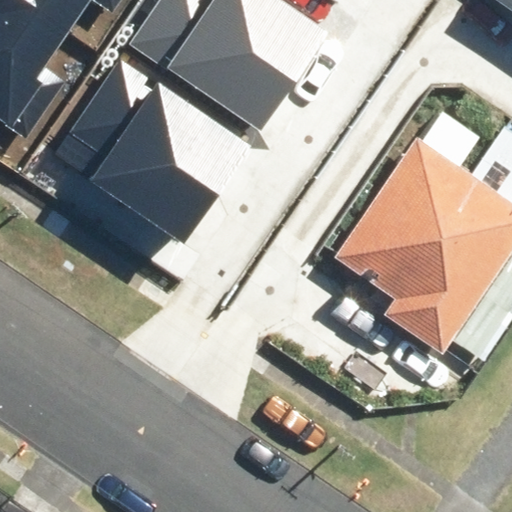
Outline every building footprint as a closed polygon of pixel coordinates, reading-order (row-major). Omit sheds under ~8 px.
[(0,0),(0,119),(7,124),(68,26),(25,0),(0,0)] [(84,0),(25,0),(68,26),(84,0)] [(145,0),(121,36),(247,121),(314,24),(278,0),(145,0)] [(116,48),(68,119),(102,142),(84,169),(176,231),(243,134),(116,48)] [(444,342),(511,228),(511,216),(406,153),(332,275),(444,342)]
